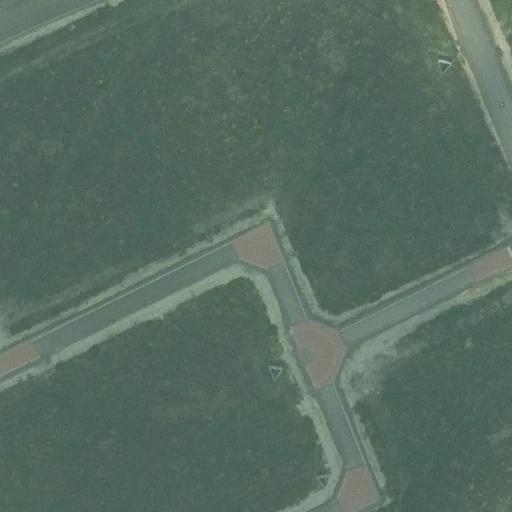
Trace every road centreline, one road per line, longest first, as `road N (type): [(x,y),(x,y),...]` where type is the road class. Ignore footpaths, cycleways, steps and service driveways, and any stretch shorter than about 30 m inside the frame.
road 1 (unclassified): [(0,367),(263,241),(313,355)]
road 2 (unclassified): [(313,355),(511,254)]
road 3 (unclassified): [(328,511),(367,492),(313,355)]
road 4 (unclassified): [(461,0),(511,132)]
